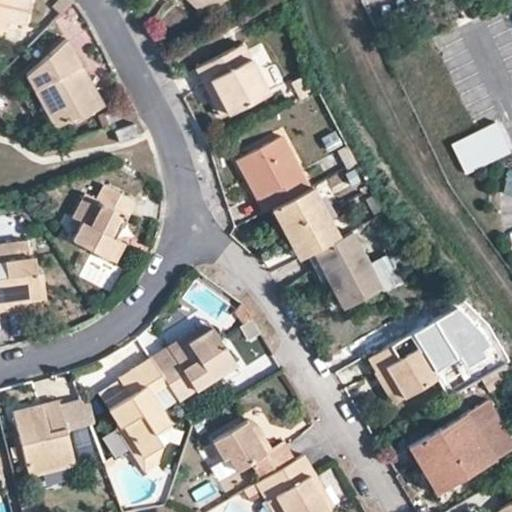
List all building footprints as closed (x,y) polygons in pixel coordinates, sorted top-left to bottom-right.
[(0,0),(0,24),(10,26),(11,22),(30,26),(35,0),(0,0)] [(190,0),(206,15),(212,10),(201,0),(190,0)] [(201,0),(212,10),(221,0),(201,0)] [(79,64),(80,64),(65,38),(26,73),(54,125),(77,113),(79,116),(96,106),(74,66),(79,64)] [(194,65),(202,81),(210,77),(227,111),(267,89),(241,41),(194,65)] [(101,103),(79,64),(74,66),(96,106),(101,103)] [(321,88),(312,71),(292,82),(300,98),(321,88)] [(210,77),(202,81),(220,115),(227,111),(210,77)] [(135,122),(116,129),(120,141),(139,134),(135,122)] [(450,145),(464,176),(510,155),(496,124),(450,145)] [(270,207),(277,203),(309,186),(280,134),(235,158),(265,210),(270,207)] [(120,240),(118,239),(112,235),(123,215),(128,219),(138,201),(108,183),(103,192),(91,185),(74,214),(83,220),(73,236),(109,258),(120,240)] [(312,184),(309,186),(277,203),(288,224),(281,227),(298,257),(312,250),(338,235),(312,184)] [(277,203),(270,207),(281,227),(288,224),(277,203)] [(118,239),(128,219),(123,215),(112,235),(118,239)] [(349,230),(338,235),(312,250),(343,306),(380,286),(349,230)] [(13,258),(28,256),(26,239),(11,242),(13,258)] [(128,245),(120,240),(109,258),(117,262),(128,245)] [(13,258),(11,242),(0,243),(0,309),(5,309),(3,302),(43,296),(40,271),(35,271),(32,256),(28,256),(13,258)] [(91,253),(79,275),(108,290),(120,267),(91,253)] [(3,302),(5,309),(44,304),(43,296),(3,302)] [(456,307),(410,334),(435,375),(463,360),(469,370),(487,360),(483,351),(491,347),(484,334),(456,307)] [(171,350),(224,318),(220,311),(168,343),(171,350)] [(171,350),(168,343),(150,354),(168,381),(178,397),(247,353),(224,318),(171,350)] [(368,359),(375,372),(384,367),(403,399),(437,379),(435,375),(410,334),(368,359)] [(168,381),(150,354),(117,375),(124,386),(128,392),(107,406),(117,422),(121,421),(142,453),(161,442),(165,439),(168,421),(150,391),(168,381)] [(384,367),(375,372),(372,374),(391,406),(403,399),(384,367)] [(128,392),(124,386),(103,400),(107,406),(128,392)] [(56,398),(13,409),(27,472),(73,460),(56,398)] [(472,404),(451,418),(459,432),(481,418),(472,404)] [(459,432),(451,418),(406,444),(419,465),(431,459),(445,484),(500,451),(481,418),(459,432)] [(246,420),(243,421),(252,437),(259,434),(253,422),(251,421),(246,420)] [(121,421),(117,422),(113,424),(135,457),(142,453),(121,421)] [(269,449),(259,434),(252,437),(243,421),(209,440),(219,457),(224,455),(233,470),(248,461),(259,479),(281,466),(293,458),(283,442),(269,449)] [(161,442),(142,453),(135,457),(141,467),(167,452),(161,442)] [(302,454),(293,458),(281,466),(291,483),(308,474),(329,508),(333,505),(302,454)] [(431,459),(419,465),(434,491),(445,484),(431,459)] [(281,466),(259,479),(255,482),(265,499),(275,495),(284,511),(321,511),(329,508),(308,474),(291,483),(281,466)] [(284,511),(275,495),(265,499),(272,511),(284,511)] [(511,511),(511,505),(509,501),(499,506),(502,511),(511,511)]
